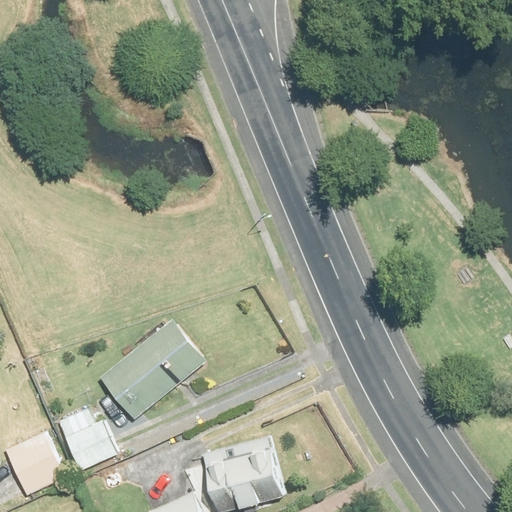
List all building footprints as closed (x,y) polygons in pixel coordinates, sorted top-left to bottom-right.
[(192,372),(209,359),(176,317),(102,377),(136,419),(182,381),(185,385),(196,377),(192,372)] [(99,404),(60,420),(81,470),(120,454),(99,404)] [(48,432),(8,448),(28,498),(68,481),(48,432)] [(272,437),(205,454),(219,511),(287,495),(272,437)] [(205,511),(196,492),(152,511),(205,511)]
